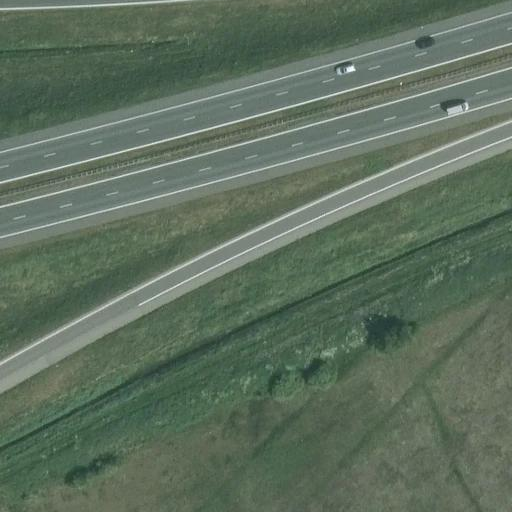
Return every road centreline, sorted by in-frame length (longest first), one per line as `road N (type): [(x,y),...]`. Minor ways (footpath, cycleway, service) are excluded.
road 1 (motorway): [(0,377),(193,273),(511,132)]
road 2 (motorway): [(511,23),(0,166)]
road 3 (motorway): [(0,221),(511,82)]
